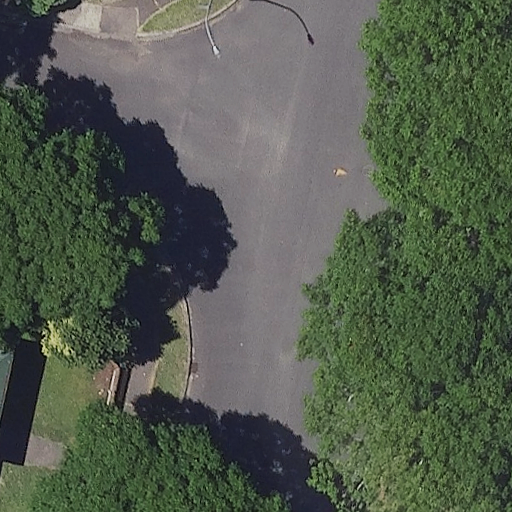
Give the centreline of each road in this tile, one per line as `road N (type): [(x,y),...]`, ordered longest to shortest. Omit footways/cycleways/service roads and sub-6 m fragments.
road 1 (residential): [(338,169),(265,511)]
road 2 (residential): [(0,97),(338,169)]
road 3 (residential): [(375,0),(338,169)]
